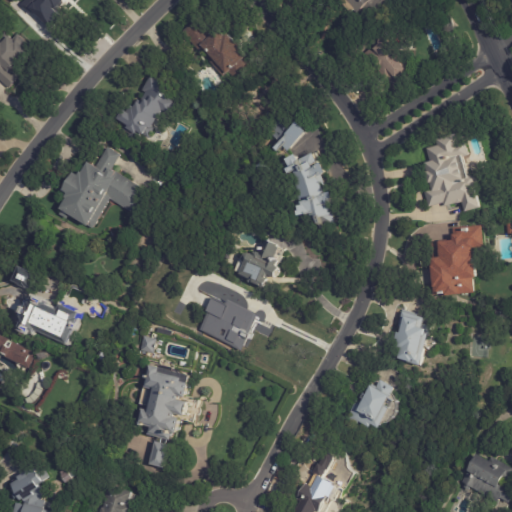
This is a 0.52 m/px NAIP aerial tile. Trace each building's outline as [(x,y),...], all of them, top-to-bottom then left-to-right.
[(73,0),(67,6),(65,4),(58,11),(55,8),(54,9),(64,19),(52,31),(31,9),(34,6),(28,0),(73,0)] [(382,0),(367,14),(355,0),(382,0)] [(238,37),(256,57),(253,59),(260,67),(241,83),(233,74),(228,78),(210,57),(211,56),(206,51),(204,52),(187,33),(209,14),(225,32),(230,28),(238,37)] [(19,40),(23,44),(25,42),(39,56),(33,61),(30,58),(17,72),(22,78),(12,89),(0,77),(0,49),(1,48),(2,49),(8,43),(10,45),(17,38),(19,40)] [(390,40),(397,41),(401,46),(398,49),(411,66),(413,64),(422,76),(401,92),(396,85),(400,83),(394,75),(390,78),(387,73),(390,70),(377,52),(387,44),(387,40),(390,40)] [(173,114),(165,109),(155,126),(156,127),(150,137),(141,131),(140,134),(130,128),(132,125),(121,119),(128,108),(132,111),(136,105),(138,106),(148,91),(145,89),(153,76),(167,84),(164,90),(181,101),(173,114)] [(309,132),(310,133),(286,152),(283,147),(277,152),(274,148),(280,144),(264,128),(282,113),(294,128),(301,122),(309,132)] [(458,140),(458,142),(464,140),(469,155),(461,157),(467,176),(474,174),(477,186),(474,187),(480,207),(465,212),(462,202),(457,204),(457,203),(446,207),(445,203),(431,208),(426,192),(433,190),(430,182),(429,183),(425,171),(427,171),(425,163),(431,161),(428,149),(438,146),(436,139),(456,133),(458,140)] [(123,173),(124,173),(123,174),(150,191),(135,214),(112,199),(93,229),(69,213),(66,219),(59,214),(63,208),(64,209),(71,199),(69,198),(72,195),(68,192),(79,174),(84,177),(87,173),(88,174),(95,163),(101,167),(113,147),(125,155),(117,169),(123,173)] [(325,189),(326,195),(337,193),(338,200),(335,201),(336,204),(332,206),(334,215),(333,216),(335,225),(317,227),(311,215),(301,217),(300,212),(302,211),(301,206),(294,192),(298,191),(296,183),(297,182),(294,174),(292,175),(290,170),(294,169),(290,160),(301,155),(302,158),(313,153),(318,163),(321,162),(323,166),(328,164),(333,174),(322,179),(325,189)] [(262,161),(269,168),(262,176),(254,169),(262,161)] [(481,237),(482,245),(470,246),(474,292),(454,293),(454,292),(442,293),(442,291),(430,292),(427,256),(436,255),(436,249),(432,249),(431,242),(436,242),(436,239),(450,238),(449,231),(460,231),(460,225),(480,223),(481,237)] [(280,245),(281,246),(280,247),(282,248),(275,259),(284,265),(283,268),(285,269),(279,280),(274,277),(267,290),(242,276),(248,265),(247,260),(249,256),(251,255),(254,254),(259,258),(270,239),(280,245)] [(16,283),(25,268),(40,276),(32,291),(29,289),(28,290),(22,287),(22,286),(16,283)] [(52,305),(60,309),(63,304),(82,313),(80,318),(81,318),(70,343),(38,328),(36,333),(24,328),(28,317),(33,305),(34,306),(39,296),(51,302),(50,304),(52,305)] [(199,331),(244,350),(260,314),(228,300),(226,304),(213,298),(199,331)] [(101,304),(112,309),(107,322),(99,318),(98,320),(93,320),(91,316),(91,310),(96,310),(99,304),(101,304)] [(423,318),(421,328),(422,328),(421,333),(427,334),(418,366),(396,360),(399,349),(393,347),(396,333),(398,333),(403,313),(423,318)] [(29,369),(0,354),(0,377),(3,381),(0,383),(0,335),(36,354),(29,369)] [(147,337),(160,340),(157,351),(149,349),(149,353),(143,351),(147,337)] [(183,375),(201,380),(195,400),(187,398),(185,406),(196,409),(193,419),(181,415),(180,420),(186,422),(181,440),(173,438),(172,441),(146,433),(148,426),(141,424),(145,410),(152,412),(158,390),(151,388),(156,368),(183,375)] [(388,395),(386,397),(384,396),(379,404),(385,408),(374,428),(368,425),(367,428),(358,423),(356,426),(346,420),(356,403),(357,404),(360,399),(359,399),(361,394),(363,395),(368,386),(373,389),(379,380),(392,388),(388,395)] [(355,385),(351,392),(356,394),(353,401),(348,399),(351,392),(346,390),(350,382),(355,385)] [(161,444),(176,447),(170,471),(154,467),(159,443),(161,444)] [(334,456),(323,478),(345,489),(340,498),(348,502),(343,511),(297,511),(303,502),(299,500),(307,484),(310,485),(316,475),(313,474),(319,464),(320,464),(326,452),(334,456)] [(500,464),(511,470),(511,472),(506,483),(501,480),(498,485),(511,493),(511,495),(507,505),(499,500),(496,504),(469,489),(467,493),(462,489),(464,486),(461,485),(467,474),(464,472),(474,455),(498,469),(500,464)] [(45,468),(52,480),(49,482),(51,486),(52,487),(44,492),(45,494),(46,495),(35,503),(30,496),(28,493),(22,483),(29,479),(27,477),(41,468),(41,470),(44,468),(45,468)] [(136,511),(102,511),(103,507),(104,507),(109,490),(111,490),(113,485),(137,491),(134,504),(138,505),(136,511)] [(34,504),(54,508),(53,510),(64,511),(20,511),(23,503),(33,505),(34,504)]
